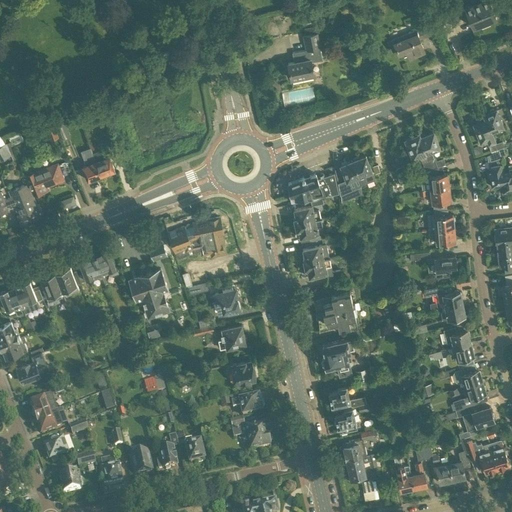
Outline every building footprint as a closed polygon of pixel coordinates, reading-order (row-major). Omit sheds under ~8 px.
[(465,5),(462,6),(460,3),(453,6),(454,9),(451,11),(454,19),(465,15),(467,22),(470,21),(473,27),(496,18),(488,0),(470,0),(472,4),(465,6),(465,5)] [(416,30),(409,33),(387,41),(391,52),(396,50),(398,55),(411,50),(414,57),(425,53),(419,40),(433,34),(427,19),(414,25),(416,30)] [(306,49),(292,52),(294,62),(287,63),(291,78),(313,74),(311,62),(322,59),(320,47),(317,32),(303,35),(306,49)] [(486,119),(492,135),(497,133),(496,129),(502,126),(495,109),(483,114),(485,119),(486,119)] [(486,119),(485,119),(474,124),(482,145),(494,140),(492,135),(486,119)] [(55,127),(45,131),(49,141),(59,137),(55,127)] [(431,169),(438,167),(431,151),(439,147),(433,132),(420,137),(431,169)] [(431,169),(420,137),(419,134),(405,139),(409,149),(404,151),(407,159),(412,157),(412,158),(419,155),(426,171),(431,169)] [(496,143),(498,149),(503,147),(505,147),(503,141),(496,143)] [(6,143),(0,147),(0,146),(0,147),(6,156),(10,154),(6,143)] [(498,149),(496,143),(488,145),(490,151),(498,149)] [(83,150),(88,164),(82,166),(88,180),(100,176),(92,154),(90,148),(83,150)] [(92,154),(100,176),(115,170),(107,152),(103,153),(101,150),(92,154)] [(499,151),(491,153),(488,155),(490,161),(500,157),(499,154),(499,151)] [(353,160),(359,176),(363,174),(366,182),(375,179),(365,155),(353,160)] [(359,176),(353,160),(340,165),(346,181),(347,181),(349,185),(355,182),(353,178),(359,176)] [(505,190),(503,173),(501,163),(489,165),(492,187),(500,186),(500,191),(505,190)] [(511,163),(507,165),(508,172),(503,173),(505,190),(511,188),(511,163)] [(25,176),(28,184),(31,191),(33,196),(33,195),(49,189),(46,183),(55,179),(57,183),(64,181),(58,164),(35,173),(35,172),(25,176)] [(394,169),(399,181),(410,177),(406,165),(394,169)] [(438,167),(431,169),(432,175),(428,175),(430,189),(449,187),(447,173),(443,173),(442,165),(438,167)] [(317,199),(324,197),(326,197),(325,195),(338,193),(334,173),(317,179),(315,173),(309,176),(308,173),(303,174),(304,177),(287,183),(291,199),(311,195),(312,199),(317,198),(317,199)] [(31,191),(28,184),(9,192),(10,197),(4,199),(1,191),(0,191),(0,213),(8,210),(8,209),(14,207),(21,224),(34,219),(31,210),(32,210),(25,194),(31,191)] [(449,187),(430,189),(433,211),(447,209),(446,201),(450,201),(449,187)] [(33,196),(31,191),(25,194),(32,210),(31,210),(34,219),(43,215),(38,204),(37,205),(33,195),(33,196)] [(64,208),(66,207),(76,203),(73,195),(60,200),(64,208)] [(310,200),(312,199),(311,195),(291,199),(292,204),(310,200)] [(317,198),(312,199),(310,200),(311,205),(312,205),(323,203),(325,202),(324,197),(317,199),(317,198)] [(294,224),(320,218),(318,210),(313,211),(312,205),(311,205),(293,209),(295,217),(293,218),(294,224)] [(447,209),(433,211),(434,214),(429,215),(427,216),(429,230),(453,228),(452,214),(447,214),(447,209)] [(227,248),(219,216),(186,224),(187,227),(177,229),(183,258),(191,256),(195,272),(228,265),(225,249),(227,248)] [(298,229),(300,237),(318,233),(317,227),(322,226),(320,218),(294,224),(296,230),(298,229)] [(496,241),(511,239),(511,226),(511,227),(493,228),(495,241),(496,241)] [(453,228),(429,230),(429,236),(436,236),(436,243),(455,242),(453,228)] [(322,239),(323,245),(336,242),(335,236),(322,239)] [(511,251),(511,239),(496,241),(497,253),(511,251)] [(164,242),(159,244),(150,247),(154,259),(168,255),(164,242)] [(303,263),(329,258),(327,250),(322,251),(321,245),(302,249),(304,255),(302,259),(303,263)] [(94,256),(105,284),(107,283),(104,275),(109,273),(110,276),(118,272),(109,249),(101,253),(94,256)] [(435,263),(436,271),(436,277),(448,276),(448,269),(456,269),(455,255),(434,257),(431,258),(430,251),(415,253),(416,260),(427,258),(428,264),(435,263)] [(511,251),(497,253),(498,265),(504,265),(504,273),(511,271),(511,251)] [(105,284),(94,256),(87,259),(87,258),(78,261),(83,273),(77,275),(80,282),(86,280),(86,282),(100,277),(103,284),(105,284)] [(329,258),(303,263),(305,268),(307,271),(309,277),(327,273),(326,267),(331,266),(329,258)] [(70,267),(55,273),(66,301),(68,300),(66,295),(79,290),(77,284),(81,283),(80,282),(77,275),(76,271),(72,273),(70,267)] [(148,316),(169,309),(162,290),(168,288),(161,267),(129,278),(136,299),(142,297),(148,316)] [(329,272),(330,278),(342,276),(341,269),(329,272)] [(66,301),(55,273),(39,279),(48,300),(50,301),(61,296),(63,302),(66,301)] [(504,297),(511,295),(511,273),(504,275),(506,284),(501,285),(504,297)] [(22,311),(23,315),(28,314),(27,312),(40,307),(38,301),(43,299),(39,289),(34,291),(30,280),(21,284),(22,284),(14,287),(22,307),(24,306),(26,310),(22,311)] [(188,287),(190,294),(209,290),(207,283),(188,287)] [(217,302),(238,298),(235,288),(233,289),(232,285),(218,288),(219,292),(214,293),(217,302)] [(462,303),(459,290),(458,291),(457,290),(454,290),(453,292),(443,294),(441,286),(424,289),(426,296),(437,294),(439,302),(442,301),(443,307),(462,303)] [(22,307),(14,287),(7,290),(7,289),(0,292),(0,302),(3,302),(6,311),(14,307),(17,315),(21,316),(23,315),(22,311),(26,310),(24,306),(22,307)] [(331,294),(331,296),(312,300),(313,302),(314,305),(315,308),(316,311),(315,312),(316,319),(318,319),(318,322),(319,324),(319,326),(319,329),(319,331),(338,327),(338,328),(350,326),(350,324),(360,322),(359,315),(355,316),(354,311),(356,310),(355,303),(353,303),(350,290),(331,294)] [(238,298),(217,302),(219,311),(220,314),(223,313),(224,315),(238,311),(237,308),(240,307),(238,298)] [(462,303),(443,307),(444,311),(441,312),(442,320),(464,315),(462,303)] [(101,308),(95,311),(98,320),(105,317),(101,308)] [(216,324),(214,317),(199,320),(200,327),(216,324)] [(0,343),(19,336),(19,333),(17,334),(11,321),(1,325),(0,322),(0,343)] [(33,330),(30,322),(30,321),(24,323),(26,330),(23,332),(24,336),(28,334),(27,332),(33,330)] [(452,347),(470,342),(467,329),(466,330),(465,323),(454,325),(455,326),(443,329),(447,343),(451,342),(452,347)] [(245,343),(241,324),(219,329),(222,339),(218,340),(220,348),(227,347),(245,343)] [(428,331),(427,324),(414,328),(415,334),(428,331)] [(193,330),(194,336),(214,330),(213,325),(193,330)] [(75,328),(69,330),(72,339),(78,337),(75,328)] [(159,335),(157,329),(147,332),(149,338),(159,335)] [(322,346),(324,356),(323,357),(321,360),(322,365),(325,367),(336,365),(339,376),(351,373),(346,352),(350,352),(349,350),(354,349),(352,339),(362,336),(361,329),(344,333),(345,338),(323,343),(322,346)] [(5,359),(24,352),(23,351),(28,350),(24,342),(23,343),(23,342),(26,340),(24,336),(23,332),(19,333),(19,336),(0,343),(0,346),(1,349),(2,349),(5,359)] [(470,342),(452,347),(453,352),(448,353),(447,355),(449,363),(451,365),(458,363),(459,366),(472,363),(470,356),(474,355),(470,342)] [(442,356),(441,350),(429,353),(429,356),(433,355),(434,359),(442,356)] [(34,362),(17,369),(22,382),(39,375),(37,370),(45,367),(42,360),(46,358),(44,351),(32,356),(34,362)] [(240,381),(241,385),(251,383),(250,379),(255,378),(251,360),(246,361),(246,360),(236,362),(236,363),(224,365),(226,373),(233,371),(235,382),(240,381)] [(472,363),(459,366),(460,369),(455,371),(453,374),(455,380),(458,382),(461,381),(462,386),(481,380),(478,368),(473,370),(472,363)] [(438,373),(439,379),(450,376),(448,370),(438,373)] [(161,377),(144,382),(147,396),(164,389),(161,377)] [(481,380),(462,386),(466,397),(453,401),(455,410),(471,406),(478,403),(475,395),(485,392),(481,380)] [(55,387),(57,393),(63,391),(61,385),(55,387)] [(338,389),(328,391),(331,405),(332,405),(333,409),(341,407),(340,403),(349,401),(346,385),(337,387),(338,389)] [(457,388),(449,390),(451,397),(460,394),(457,388)] [(165,392),(157,394),(162,414),(171,412),(165,392)] [(50,394),(29,402),(32,410),(31,411),(34,418),(56,409),(50,394)] [(222,406),(232,404),(233,408),(240,406),(242,415),(262,410),(264,407),(264,403),(260,402),(258,394),(231,401),(231,398),(220,400),(222,406)] [(352,405),(367,402),(365,395),(350,398),(352,405)] [(105,403),(107,410),(114,408),(112,401),(105,403)] [(357,405),(359,412),(368,410),(366,403),(357,405)] [(343,411),(334,413),(339,432),(357,428),(352,406),(343,408),(343,411)] [(471,406),(455,410),(449,413),(445,414),(447,419),(450,418),(457,416),(457,417),(462,415),(467,431),(478,427),(477,425),(494,420),(489,406),(473,411),(471,406)] [(56,409),(34,418),(36,424),(37,424),(41,432),(67,423),(63,411),(58,413),(56,409)] [(117,411),(119,417),(125,416),(124,409),(117,411)] [(161,420),(166,419),(167,426),(174,424),(171,414),(160,418),(161,420)] [(230,419),(232,430),(233,437),(246,434),(250,450),(270,446),(269,443),(272,440),(271,437),(268,435),(265,422),(245,426),(243,417),(230,419)] [(68,427),(71,435),(88,429),(85,421),(68,427)] [(346,459),(366,455),(364,443),(367,442),(366,440),(374,438),(374,435),(377,434),(376,428),(360,432),(361,438),(342,442),(346,459)] [(491,429),(485,431),(487,438),(493,436),(491,429)] [(114,446),(120,445),(123,444),(120,431),(111,433),(114,446)] [(179,446),(185,445),(189,463),(204,460),(200,441),(191,443),(190,438),(185,439),(183,433),(176,434),(179,446)] [(60,455),(67,452),(62,437),(44,444),(49,459),(51,458),(52,463),(61,459),(60,455)] [(460,460),(448,462),(452,479),(465,477),(463,467),(470,465),(468,462),(471,461),(465,442),(464,438),(460,440),(462,451),(458,452),(460,460)] [(471,440),(465,442),(471,461),(478,459),(477,458),(479,457),(484,473),(497,469),(489,444),(482,446),(481,444),(476,445),(475,442),(472,442),(471,440)] [(501,440),(489,444),(497,469),(509,465),(501,440)] [(171,447),(170,443),(163,444),(164,449),(159,450),(161,459),(157,460),(159,468),(163,467),(163,468),(176,465),(172,447),(171,447)] [(431,446),(424,447),(427,459),(432,458),(433,463),(440,461),(438,454),(433,455),(431,446)] [(145,447),(143,447),(139,448),(140,453),(132,455),(136,475),(151,471),(147,452),(146,452),(145,447)] [(417,473),(411,474),(414,488),(427,485),(424,471),(423,471),(421,461),(421,460),(427,459),(424,447),(415,449),(418,462),(414,463),(417,473)] [(378,452),(366,455),(346,459),(350,479),(366,475),(363,462),(369,461),(371,467),(379,465),(379,455),(378,452)] [(76,457),(79,467),(96,463),(93,453),(76,457)] [(122,480),(118,464),(115,465),(113,457),(101,460),(103,467),(102,467),(104,474),(102,475),(104,483),(106,482),(106,483),(122,480)] [(452,479),(448,462),(435,465),(439,482),(452,479)] [(411,474),(410,469),(405,470),(404,465),(395,467),(398,477),(397,477),(400,491),(414,488),(411,474)] [(69,469),(70,474),(59,476),(63,493),(81,489),(79,480),(81,480),(79,472),(76,472),(75,468),(69,469)] [(0,473),(0,491),(12,487),(6,472),(0,473)] [(376,488),(374,477),(360,480),(364,498),(374,496),(373,489),(376,488)] [(276,511),(274,501),(252,506),(252,509),(239,511),(276,511)]
